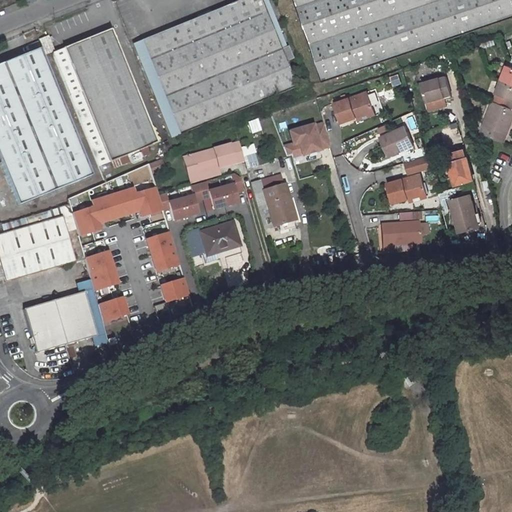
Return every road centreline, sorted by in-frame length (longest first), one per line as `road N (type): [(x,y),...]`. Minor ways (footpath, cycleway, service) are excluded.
road 1 (unclassified): [(44,405),(222,309),(374,277)]
road 2 (unclassified): [(374,277),(508,257)]
